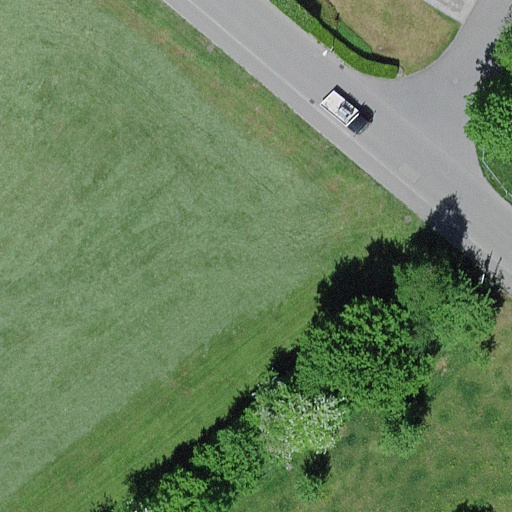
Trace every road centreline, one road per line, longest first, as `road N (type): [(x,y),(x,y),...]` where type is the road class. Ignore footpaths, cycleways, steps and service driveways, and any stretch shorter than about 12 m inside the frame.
road 1 (residential): [(209,0),(415,170)]
road 2 (residential): [(415,170),(504,0)]
road 3 (residential): [(415,170),(511,248)]
